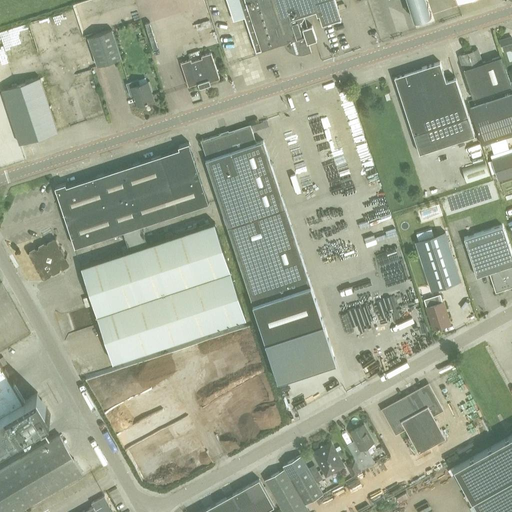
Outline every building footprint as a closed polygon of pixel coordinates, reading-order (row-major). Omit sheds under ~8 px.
[(227,0),(234,20),(245,16),(239,0),(227,0)] [(239,0),(245,16),(256,52),(284,43),(284,44),(285,45),(285,46),(285,47),(286,47),(287,48),(287,49),(288,50),(289,50),(290,51),(291,52),(292,52),(293,52),(300,50),(301,54),(311,51),(309,43),(317,40),(313,25),(303,28),(301,22),(303,21),(305,17),(304,15),(316,11),(317,16),(320,15),(323,25),(342,19),(335,0),(239,0)] [(408,0),(415,19),(431,14),(426,0),(408,0)] [(97,66),(122,58),(112,29),(88,37),(97,66)] [(483,62),(478,49),(459,55),(463,69),(464,69),(473,99),(511,86),(502,56),(483,62)] [(220,78),(211,53),(202,56),(202,58),(192,62),(191,59),(181,63),(189,86),(198,83),(199,86),(197,86),(198,88),(200,87),(200,88),(211,84),(210,82),(220,78)] [(446,80),(440,61),(395,76),(420,152),(462,138),(475,134),(474,132),(456,77),(446,80)] [(20,144),(59,131),(41,77),(2,90),(20,144)] [(91,120),(109,115),(100,79),(91,82),(93,91),(84,93),(91,120)] [(140,84),(139,79),(126,83),(130,94),(131,96),(135,95),(138,105),(154,99),(148,81),(140,84)] [(511,92),(470,106),(482,145),(511,135),(511,92)] [(221,134),(201,140),(207,159),(206,159),(265,342),(278,380),(336,361),(323,323),(264,140),(257,142),(253,131),(251,126),(251,124),(229,131),(229,130),(220,132),(221,134)] [(209,201),(189,142),(179,145),(180,148),(67,186),(66,183),(56,187),(75,247),(124,231),(130,250),(82,266),(113,362),(247,318),(215,222),(148,244),(141,224),(209,201)] [(499,180),(511,175),(511,153),(492,160),(499,180)] [(511,285),(511,252),(503,224),(465,237),(477,275),(490,271),(496,291),(511,285)] [(432,289),(461,280),(446,232),(416,241),(432,289)] [(60,244),(56,238),(54,238),(48,241),(47,243),(45,243),(39,246),(38,248),(36,248),(30,251),(29,253),(33,259),(35,260),(34,262),(37,268),(40,269),(39,272),(43,278),(45,278),(51,275),(52,273),(54,273),(60,270),(61,268),(63,268),(69,265),(70,263),(67,257),(64,256),(65,253),(61,247),(59,247),(60,244)] [(440,293),(424,298),(427,306),(434,328),(438,327),(439,328),(440,327),(440,326),(450,323),(443,301),(442,301),(440,293)] [(24,400),(0,359),(0,454),(42,430),(37,422),(51,414),(38,392),(24,400)] [(472,376),(473,394),(475,394),(476,405),(481,404),(479,376),(472,376)] [(446,437),(433,413),(442,409),(428,384),(384,409),(396,432),(405,427),(419,452),(446,437)] [(362,470),(375,462),(367,446),(374,442),(364,424),(351,432),(355,439),(347,443),(362,470)] [(0,511),(15,511),(83,472),(60,434),(0,470),(0,511)] [(511,511),(511,434),(454,467),(473,501),(478,511),(511,511)] [(343,465),(331,443),(326,446),(321,445),(321,449),(315,452),(327,474),(343,465)] [(283,464),(285,467),(306,503),(324,493),(301,454),(283,464)] [(285,467),(265,479),(284,511),(310,511),(306,503),(285,467)] [(323,480),(328,492),(338,487),(337,486),(353,479),(348,468),(330,477),(330,476),(323,480)] [(262,511),(275,505),(260,478),(198,511),(262,511)] [(93,506),(82,511),(114,511),(105,495),(92,502),(93,506)]
